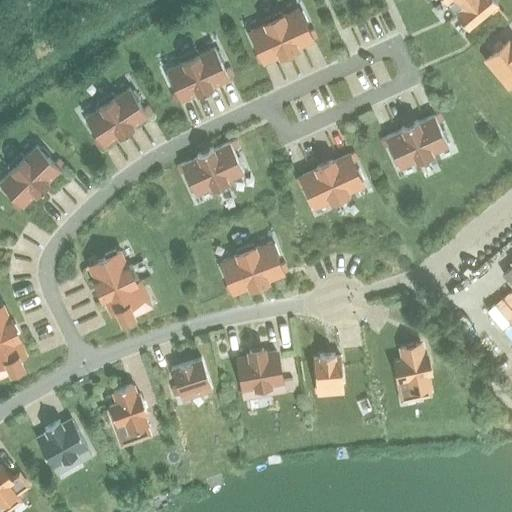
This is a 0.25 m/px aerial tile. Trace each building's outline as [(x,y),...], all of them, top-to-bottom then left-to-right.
[(442,0),(442,1),(453,15),(456,13),(467,26),(469,24),(471,26),(480,18),(478,16),(488,8),(492,13),(498,7),(494,3),(497,1),(496,0),(442,0)] [(419,12),(424,24),(440,18),(436,7),(419,12)] [(298,8),(282,15),(280,10),(264,18),(266,23),(250,30),(251,34),(249,35),(254,45),(256,44),(260,53),(255,55),(258,63),(264,60),(264,61),(280,54),(280,55),(297,48),(296,46),(312,39),(312,38),(317,36),(314,29),(309,31),(305,22),(307,21),(302,11),(300,12),(298,8)] [(508,41),(484,61),(506,86),(509,84),(511,86),(511,87),(511,42),(511,44),(508,41)] [(216,50),(214,47),(198,54),(196,49),(180,56),(182,61),(166,69),(168,72),(165,73),(170,84),(172,83),(176,91),(171,94),(174,101),(180,99),(196,92),(196,94),(213,86),(212,85),(228,77),(233,75),(230,67),(225,70),(221,61),(223,60),(218,49),(216,50)] [(96,101),(99,106),(84,116),(86,119),(84,120),(90,130),(93,128),(98,137),(93,140),(97,147),(102,144),(103,144),(117,134),(118,136),(133,126),(132,124),(147,115),(152,111),(148,104),(143,108),(137,100),(140,98),(133,88),(131,90),(129,87),(114,96),(111,92),(96,101)] [(385,137),(380,140),(383,147),(389,145),(393,154),(390,155),(395,165),(397,164),(399,168),(415,160),(417,165),(434,158),(431,153),(447,146),(446,142),(448,141),(444,130),(441,132),(437,123),(442,120),(439,113),(434,115),(433,115),(417,122),(417,121),(400,128),(401,130),(385,137)] [(238,146),(235,139),(229,141),(213,148),(212,147),(196,154),(197,156),(181,163),(175,166),(179,173),(184,171),(188,180),(186,181),(190,191),(193,190),(195,194),(210,186),(213,191),(229,184),(227,179),(243,172),(241,168),(244,167),(239,156),(237,158),(232,149),(238,146)] [(53,162),(47,155),(49,153),(41,144),(39,146),(36,144),(23,156),(19,152),(7,164),(10,168),(0,178),(0,182),(1,184),(0,184),(0,186),(7,194),(9,192),(15,199),(11,203),(17,209),(21,205),(34,193),(35,194),(48,181),(47,180),(59,168),(59,167),(63,163),(58,157),(53,162)] [(300,176),(295,179),(298,186),(304,184),(308,193),(305,194),(310,204),(312,203),(314,207),(330,199),(332,204),(349,197),(346,192),(362,185),(361,181),(363,180),(359,170),(356,171),(352,162),(358,159),(354,152),(349,154),(333,161),(332,160),(315,167),(316,169),(300,176)] [(224,284),(227,292),(232,290),(249,284),(249,285),(266,279),(266,277),(282,271),(287,269),(287,268),(284,261),(279,263),(275,254),(278,253),(274,242),(271,243),(270,240),(253,246),(251,241),(235,247),(237,252),(220,259),(222,262),(219,264),(223,274),(226,273),(229,282),(224,284)] [(89,265),(96,281),(95,282),(102,296),(103,296),(111,311),(117,309),(121,318),(132,313),(128,303),(140,298),(136,289),(141,287),(138,279),(131,265),(126,267),(119,251),(115,253),(114,250),(104,255),(105,258),(97,261),(94,256),(87,260),(89,265)] [(511,263),(511,311),(482,334),(511,371),(511,262),(511,263)] [(511,265),(502,273),(511,284),(511,265)] [(0,363),(6,360),(11,369),(22,364),(17,355),(24,352),(16,336),(18,336),(11,321),(10,322),(2,306),(0,302),(0,363)] [(398,379),(407,377),(409,389),(419,387),(421,394),(430,392),(428,385),(425,373),(429,372),(425,354),(421,355),(419,343),(412,344),(406,345),(407,346),(400,347),(403,359),(394,361),(398,379)] [(248,355),(236,357),(242,390),(268,385),(269,393),(282,390),(282,389),(281,383),(281,380),(276,355),(276,350),(263,352),(262,348),(249,350),(247,351),(248,355)] [(315,385),(316,385),(316,393),(322,392),(322,385),(342,383),(340,355),(333,355),(332,353),(323,354),(319,354),(319,357),(312,357),(315,385)] [(210,388),(200,357),(170,367),(176,384),(170,386),(173,393),(179,392),(196,386),(198,392),(210,388)] [(281,383),(282,389),(293,387),(292,378),(281,380),(281,383)] [(113,390),(117,402),(109,405),(110,408),(107,409),(112,420),(114,419),(115,422),(124,419),(128,431),(137,427),(140,434),(149,431),(146,424),(147,424),(142,412),(146,411),(140,393),(136,395),(132,383),(113,390)] [(91,454),(71,418),(60,423),(58,419),(45,427),(47,431),(36,437),(52,466),(76,453),(80,459),(91,454)] [(0,503),(0,504),(11,496),(16,502),(23,496),(18,490),(26,484),(18,474),(11,479),(0,465),(0,503)]
